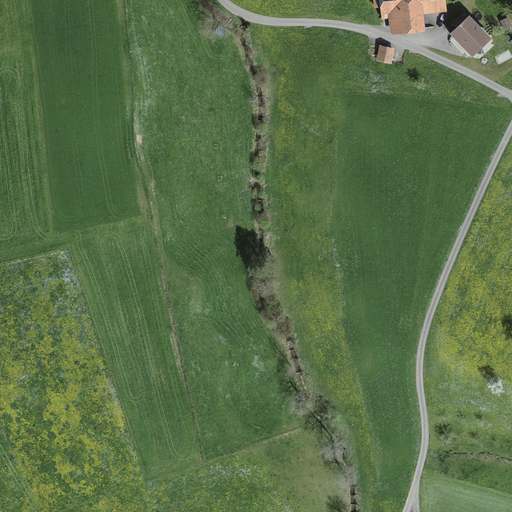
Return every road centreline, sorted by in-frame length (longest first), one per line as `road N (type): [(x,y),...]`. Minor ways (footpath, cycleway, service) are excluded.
road 1 (track): [(404,511),(423,452),(419,344),(511,129)]
road 2 (track): [(511,103),(441,59),(358,27),(233,19),(220,0)]
